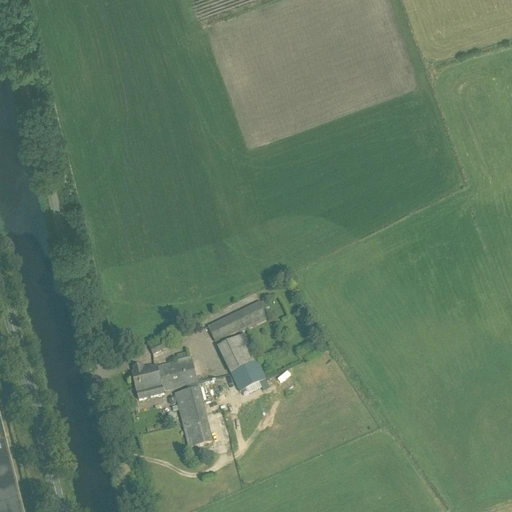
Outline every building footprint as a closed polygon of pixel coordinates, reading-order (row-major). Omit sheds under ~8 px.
[(244,333),(268,321),(260,303),(208,327),(216,344),(243,331),(244,333)] [(230,375),(231,375),(240,394),(267,381),(257,362),(245,336),(218,348),(230,375)] [(149,348),(154,356),(165,351),(162,343),(149,348)] [(134,374),(132,374),(139,402),(164,396),(164,392),(197,384),(191,358),(176,362),(177,363),(143,371),(142,367),(133,369),(134,374)] [(199,390),(176,396),(176,397),(177,403),(182,423),(189,450),(191,449),(212,444),(206,417),(199,390)] [(0,511),(21,511),(0,425),(0,511)]
